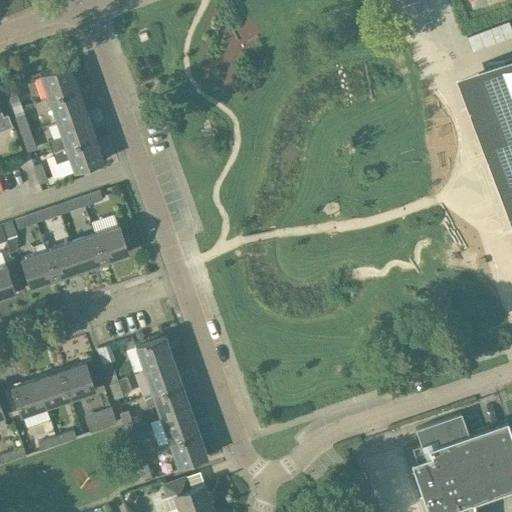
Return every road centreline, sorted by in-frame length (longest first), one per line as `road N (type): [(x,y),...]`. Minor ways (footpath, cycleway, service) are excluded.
road 1 (residential): [(179,280),(80,6)]
road 2 (residential): [(511,372),(318,441),(267,478)]
road 3 (residential): [(267,478),(233,436),(179,280)]
